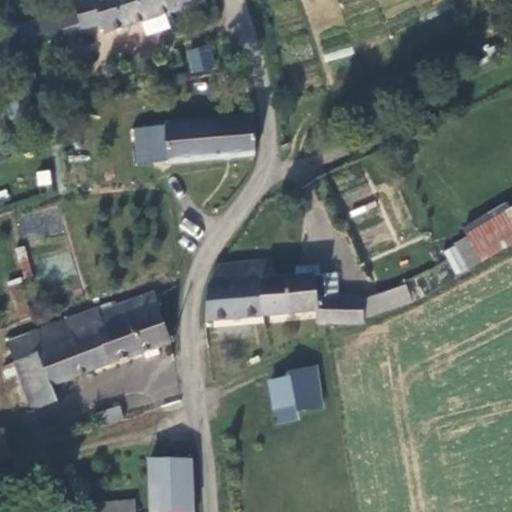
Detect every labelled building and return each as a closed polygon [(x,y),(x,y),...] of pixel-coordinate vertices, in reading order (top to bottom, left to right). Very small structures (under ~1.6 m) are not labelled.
[(203,0),(96,0),(106,31),(204,2),(203,0)] [(80,19),(76,6),(38,19),(42,32),(80,19)] [(184,49),(190,74),(216,68),(210,44),(184,49)] [(253,117),(166,124),(168,158),(168,160),(255,153),(253,117)] [(151,159),(168,158),(166,124),(150,127),(151,159)] [(511,219),(505,208),(453,241),(469,267),(511,241),(511,219)] [(24,245),(13,248),(19,274),(30,272),(24,245)] [(260,264),(218,267),(207,287),(208,322),(262,318),(316,313),(318,323),(364,324),(364,316),(371,315),(411,302),(406,286),(366,299),(366,296),(328,295),(325,274),(315,273),(314,267),(296,266),(296,277),(261,278),(260,264)] [(68,320),(32,332),(38,351),(5,363),(1,364),(5,376),(17,372),(31,409),(56,401),(50,384),(171,341),(152,292),(98,313),(103,327),(74,338),(68,320)] [(97,309),(68,320),(74,338),(103,327),(98,313),(97,309)] [(32,332),(30,329),(0,339),(0,347),(5,363),(38,351),(32,332)] [(316,372),(291,374),(292,380),(273,385),(277,410),(295,408),(297,413),(321,410),(316,372)] [(122,406),(96,413),(102,427),(126,419),(122,406)] [(0,459),(11,456),(3,433),(0,433),(0,459)] [(192,511),(191,460),(151,462),(150,511),(192,511)] [(134,511),(133,500),(74,503),(74,511),(134,511)]
